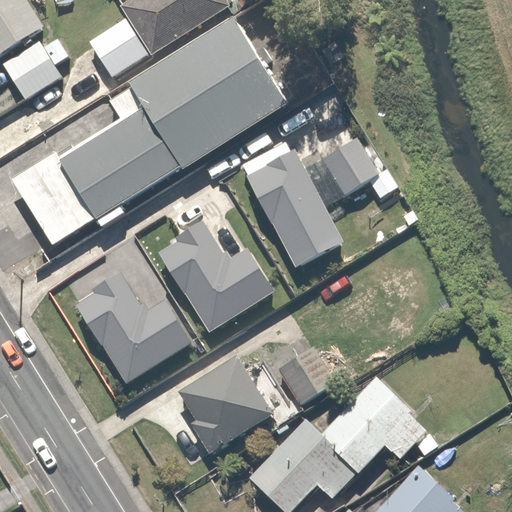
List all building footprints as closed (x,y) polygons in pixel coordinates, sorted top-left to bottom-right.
[(0,0),(0,66),(39,43),(13,0),(0,0)] [(218,0),(151,0),(118,23),(150,70),(229,16),(218,0)] [(10,208),(49,267),(294,109),(239,26),(123,102),(138,125),(10,208)] [(118,32),(80,58),(101,89),(139,63),(118,32)] [(31,56),(0,76),(0,85),(18,113),(53,90),(31,56)] [(348,151),(315,174),(339,208),(372,185),(348,151)] [(233,191),(281,285),(338,256),(290,162),(233,191)] [(193,240),(144,275),(197,350),(274,296),(251,263),(223,283),(193,240)] [(119,289),(61,328),(111,402),(186,352),(162,316),(145,328),(119,289)] [(299,360),(266,384),(291,419),(324,395),(299,360)] [(268,429),(233,371),(166,411),(184,441),(179,444),(196,472),(268,429)] [(304,430),(244,490),(263,511),(296,511),(310,498),(323,511),(377,462),(393,474),(420,444),(371,391),(317,445),(304,430)] [(446,511),(416,480),(383,511),(446,511)]
